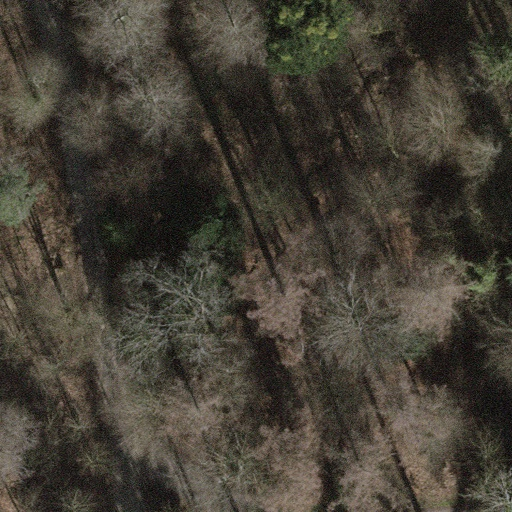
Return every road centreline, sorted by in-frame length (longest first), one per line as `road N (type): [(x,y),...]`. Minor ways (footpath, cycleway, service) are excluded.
road 1 (track): [(129,511),(103,272),(54,0)]
road 2 (track): [(239,511),(122,450)]
